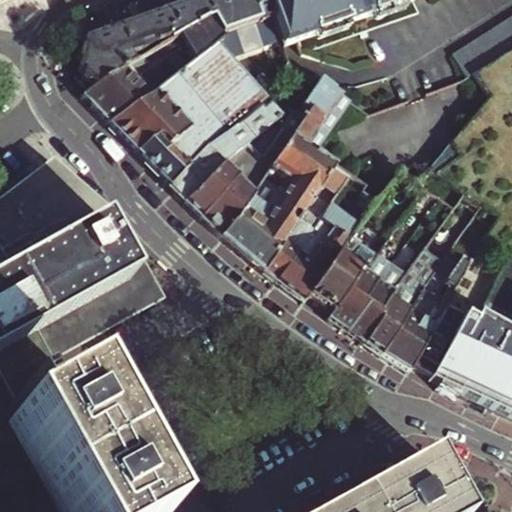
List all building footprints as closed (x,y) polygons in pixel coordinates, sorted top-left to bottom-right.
[(175,35),(178,41),(205,26),(214,40),(248,28),(246,24),(251,22),(248,14),(243,0),(208,0),(202,2),(166,15),(156,18),(161,36),(157,37),(159,44),(175,35)] [(243,0),(248,14),(263,10),(268,22),(277,48),(335,28),(336,26),(341,18),(353,0),(243,0)] [(348,23),(349,23),(410,2),(414,0),(353,0),(341,18),(348,23)] [(246,24),(248,28),(268,22),(263,10),(248,14),(251,22),(246,24)] [(511,17),(451,56),(465,79),(467,78),(511,50),(511,17)] [(76,73),(93,88),(126,70),(124,65),(146,52),(159,44),(157,37),(161,36),(156,18),(132,27),(80,45),(76,73)] [(336,26),(335,28),(345,24),(348,24),(348,23),(341,18),(336,26)] [(206,48),(211,47),(217,45),(214,40),(205,26),(178,41),(161,50),(126,70),(93,88),(81,98),(108,128),(133,110),(128,105),(137,96),(162,79),(206,48)] [(108,128),(134,156),(157,134),(151,127),(195,85),(213,101),(241,75),(211,47),(206,48),(162,79),(137,96),(128,105),(133,110),(108,128)] [(511,50),(467,78),(465,79),(452,83),(482,99),(419,177),(492,221),(479,243),(507,257),(511,259),(511,366),(505,380),(499,392),(511,398),(511,50)] [(157,134),(134,156),(167,190),(200,156),(238,119),(239,121),(256,102),(259,104),(264,100),(266,98),(262,94),(241,75),(213,101),(195,85),(151,127),(157,134)] [(292,118),(288,115),(278,132),(279,133),(288,139),(269,170),(284,179),(289,183),(270,214),(264,210),(277,189),(262,179),(261,182),(250,199),(218,239),(235,253),(261,275),(309,204),(314,197),(331,173),(310,157),(346,102),(315,81),(314,83),(292,118)] [(280,114),(264,100),(259,104),(256,102),(239,121),(238,119),(200,156),(167,190),(183,206),(221,166),(237,153),(249,143),(275,121),(280,114)] [(253,172),(237,153),(221,166),(183,206),(218,239),(250,199),(261,182),(253,172)] [(331,173),(314,197),(319,201),(336,176),(331,173)] [(0,362),(135,289),(96,219),(89,222),(78,204),(71,208),(66,200),(63,202),(49,179),(27,192),(29,196),(9,206),(10,210),(0,215),(0,362)] [(289,183),(284,179),(277,189),(264,210),(270,214),(289,183)] [(309,204),(261,275),(274,286),(323,213),(309,204)] [(325,211),(323,213),(274,286),(302,307),(305,302),(344,246),(355,231),(325,211)] [(378,360),(421,294),(422,292),(414,286),(440,246),(431,240),(403,283),(360,348),(369,354),(378,360)] [(507,257),(479,243),(465,268),(452,291),(443,308),(408,370),(429,382),(427,386),(432,389),(507,257)] [(372,264),(344,246),(305,302),(330,317),(358,276),(362,279),(372,264)] [(511,259),(507,257),(432,389),(436,391),(435,393),(453,403),(455,399),(469,405),(489,413),(499,392),(505,380),(511,366),(511,259)] [(373,263),(372,264),(362,279),(358,276),(330,317),(326,324),(360,348),(403,283),(373,263)] [(452,291),(465,268),(456,263),(443,285),(452,291)] [(384,364),(391,368),(432,302),(421,294),(378,360),(384,364)] [(408,370),(443,308),(432,302),(391,368),(405,376),(408,370)] [(54,358),(5,385),(14,403),(5,408),(12,421),(7,423),(55,511),(142,511),(74,387),(71,388),(54,358)] [(511,398),(499,392),(489,413),(511,423),(511,398)] [(335,511),(452,511),(425,462),(335,511)]
